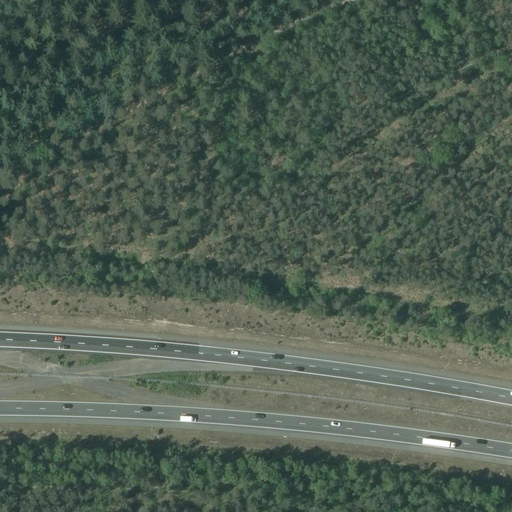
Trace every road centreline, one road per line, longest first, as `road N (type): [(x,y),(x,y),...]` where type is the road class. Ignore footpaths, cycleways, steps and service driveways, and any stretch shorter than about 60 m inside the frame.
road 1 (motorway): [(511,399),(242,358),(0,340)]
road 2 (motorway): [(0,409),(223,418),(511,451)]
road 3 (track): [(0,128),(46,143),(217,52),(352,0)]
road 4 (track): [(401,0),(511,65)]
